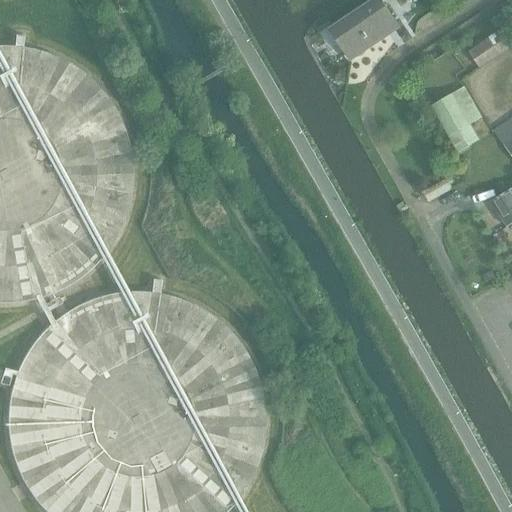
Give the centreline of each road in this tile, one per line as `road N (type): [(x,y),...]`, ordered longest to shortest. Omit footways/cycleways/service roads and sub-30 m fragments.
road 1 (unclassified): [(508,511),(219,0)]
road 2 (residential): [(511,386),(435,243),(436,226),(457,196)]
